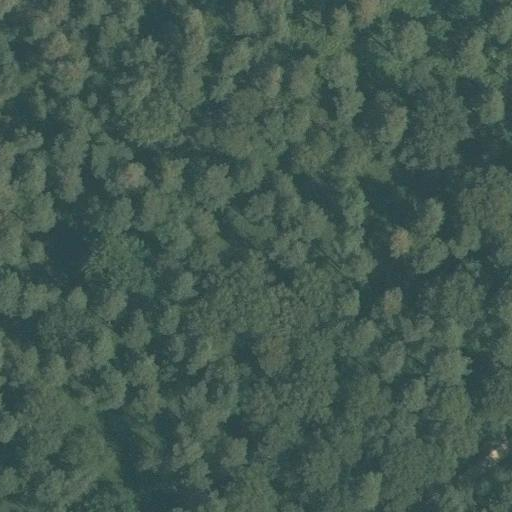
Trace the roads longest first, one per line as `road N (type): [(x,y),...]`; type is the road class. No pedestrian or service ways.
road 1 (track): [(511,235),(456,183),(350,175),(0,122)]
road 2 (unknown): [(384,511),(429,436),(491,384),(511,341)]
